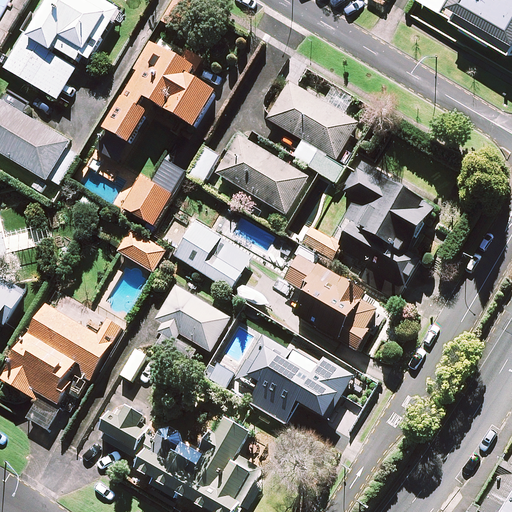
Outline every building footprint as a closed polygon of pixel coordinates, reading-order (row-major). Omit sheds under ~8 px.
[(97,0),(50,0),(7,72),(66,108),(123,15),(97,0)] [(511,0),(417,0),(416,2),(511,56),(511,0)] [(200,15),(180,4),(96,147),(126,165),(151,123),(187,144),(215,98),(196,87),(209,66),(180,49),(200,15)] [(344,166),(367,124),(291,83),(268,125),(344,166)] [(69,145),(0,103),(0,154),(47,182),(69,145)] [(312,179),(245,137),(219,178),(286,220),(312,179)] [(221,159),(207,151),(191,179),(205,187),(221,159)] [(438,211),(361,166),(342,200),(352,206),(329,245),(343,254),(370,270),(362,284),(395,303),(418,265),(409,260),(438,211)] [(157,231),(185,182),(163,170),(152,188),(141,182),(124,212),(157,231)] [(250,270),(196,232),(177,258),(231,296),(250,270)] [(305,250),(334,268),(343,254),(329,245),(314,236),(305,250)] [(165,259),(133,240),(124,256),(156,274),(165,259)] [(301,249),(299,248),(292,260),(295,262),(284,280),(300,290),(319,260),(302,250),(301,249)] [(388,310),(319,272),(292,319),(362,357),(388,310)] [(213,354),(233,316),(177,286),(155,328),(167,334),(153,360),(184,376),(199,347),(213,354)] [(0,340),(23,301),(0,287),(0,340)] [(127,326),(91,306),(80,326),(48,308),(3,387),(34,405),(40,394),(61,406),(77,377),(93,386),(127,326)] [(357,382),(326,362),(318,374),(263,338),(231,387),(248,397),(243,405),(283,431),(301,404),(330,423),(357,382)] [(141,462),(135,472),(206,511),(241,511),(256,486),(230,470),(249,437),(226,424),(206,460),(122,412),(105,442),(141,462)]
